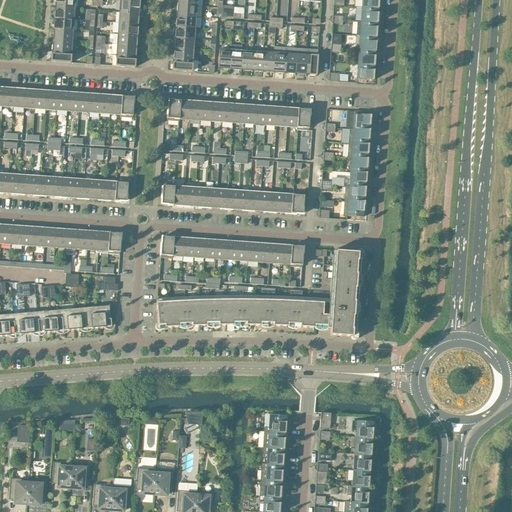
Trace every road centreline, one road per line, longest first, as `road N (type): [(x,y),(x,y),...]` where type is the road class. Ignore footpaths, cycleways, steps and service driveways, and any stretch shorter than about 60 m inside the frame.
road 1 (residential): [(383,95),(164,79),(153,70),(139,76),(0,67)]
road 2 (secondary): [(476,342),(496,0)]
road 3 (secondary): [(479,0),(452,340)]
road 4 (residential): [(0,380),(131,368),(310,371)]
road 5 (residential): [(140,233),(153,226),(373,240)]
road 6 (residential): [(368,347),(135,344)]
road 7 (residential): [(373,240),(383,95)]
road 8 (residential): [(0,214),(128,225),(140,233)]
road 9 (residential): [(300,511),(310,371)]
road 10 (residential): [(135,344),(0,355)]
